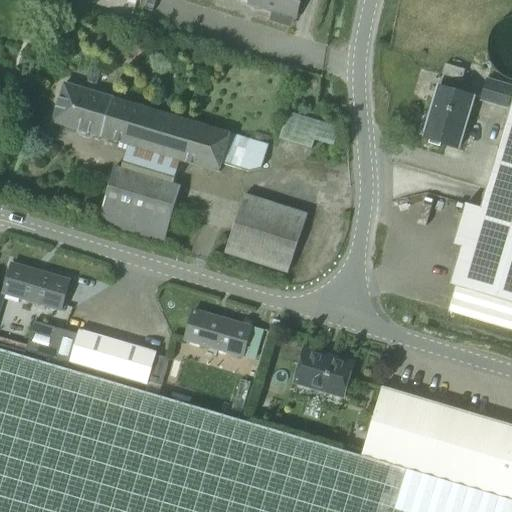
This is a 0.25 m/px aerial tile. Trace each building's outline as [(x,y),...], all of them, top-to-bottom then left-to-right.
[(296,18),(301,0),(249,0),(249,4),(273,11),(271,20),(290,26),(293,17),(296,18)] [(445,64),(442,75),(462,81),(465,70),(445,64)] [(510,109),(511,102),(511,88),(490,82),(485,102),(510,109)] [(131,145),(124,169),(175,185),(182,161),(220,172),(223,163),(231,134),(64,84),(53,122),(77,129),(81,136),(88,138),(96,135),(131,145)] [(461,149),(476,97),(440,87),(425,138),(432,140),(430,144),(441,147),(442,143),(461,149)] [(511,330),(511,104),(481,209),(466,205),(454,244),(462,247),(451,284),(457,286),(450,312),(511,330)] [(334,147),(339,128),(288,112),(279,139),(312,150),(315,141),(334,147)] [(269,145),(231,134),(223,163),(250,171),(262,167),(269,145)] [(175,185),(124,169),(115,167),(99,224),(165,243),(181,187),(175,185)] [(289,273),(308,214),(245,194),(226,252),(289,273)] [(61,310),(70,280),(11,262),(2,292),(61,310)] [(256,360),(264,331),(193,310),(184,339),(256,360)] [(58,356),(71,359),(79,331),(65,328),(64,334),(39,327),(32,349),(57,357),(58,356)] [(149,383),(157,355),(158,353),(79,329),(79,331),(71,359),(149,383)] [(352,364),(303,349),(293,383),(342,398),(352,364)] [(0,350),(0,511),(511,511),(511,501),(361,457),(0,350)] [(157,355),(149,383),(161,387),(170,359),(157,355)] [(511,426),(381,388),(361,457),(511,501),(511,426)]
